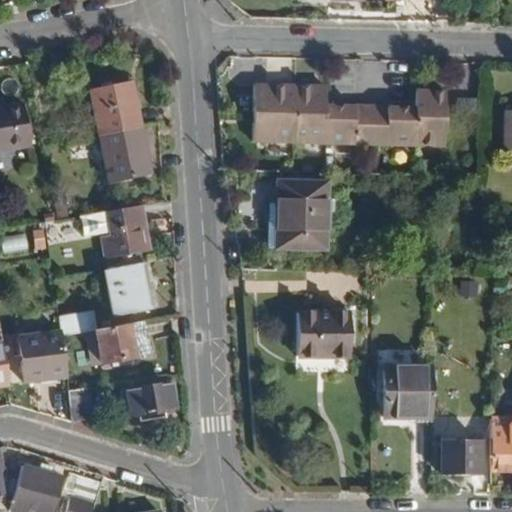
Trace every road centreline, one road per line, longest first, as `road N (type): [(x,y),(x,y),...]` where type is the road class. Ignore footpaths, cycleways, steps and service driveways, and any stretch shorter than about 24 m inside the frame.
road 1 (secondary): [(223,487),(188,16)]
road 2 (residential): [(511,46),(229,39),(188,16)]
road 3 (residential): [(511,510),(225,508)]
road 4 (residential): [(0,44),(188,16)]
road 5 (residential): [(171,472),(13,417),(0,420)]
